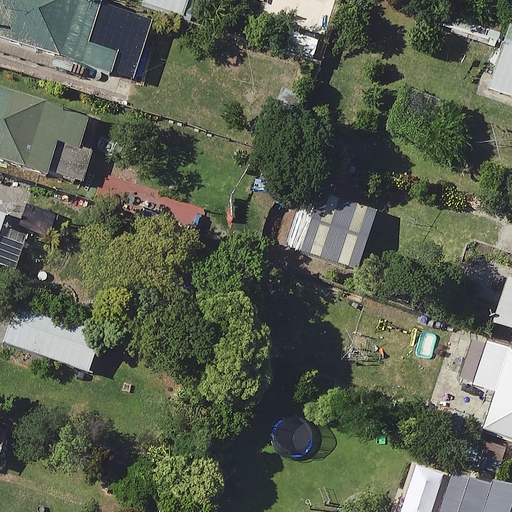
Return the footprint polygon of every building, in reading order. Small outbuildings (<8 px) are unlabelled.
[(0,0),(0,44),(62,64),(60,72),(80,78),(83,70),(134,87),(153,25),(73,0),(0,0)] [(153,0),(151,10),(203,26),(211,0),(153,0)] [(511,102),(511,42),(499,38),(480,91),(511,102)] [(0,166),(73,189),(92,127),(0,98),(0,166)] [(145,224),(153,207),(122,195),(125,187),(109,180),(98,205),(145,224)] [(381,201),(335,188),(314,261),(360,274),(381,201)] [(511,223),(433,198),(410,271),(463,288),(474,251),(511,263),(511,223)] [(0,272),(1,270),(18,276),(26,250),(14,246),(22,225),(0,217),(0,272)] [(465,302),(458,325),(495,337),(502,314),(511,284),(511,283),(475,271),(465,302)] [(511,304),(503,332),(511,335),(511,304)] [(113,336),(26,308),(13,350),(99,378),(113,336)] [(511,445),(511,346),(489,339),(471,392),(507,404),(495,440),(511,445)] [(447,511),(511,511),(511,496),(459,479),(447,511)]
